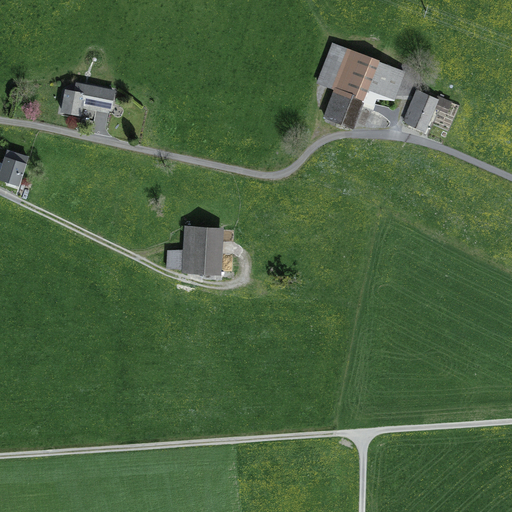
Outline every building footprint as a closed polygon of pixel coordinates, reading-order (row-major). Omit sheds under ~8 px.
[(395,96),(404,72),(376,62),(377,61),(333,44),(319,82),(336,89),(325,116),(351,127),(360,107),(366,90),(376,94),(395,96)] [(86,106),(86,104),(110,109),(113,92),(76,85),(75,93),(66,91),(62,111),(80,115),(82,105),(86,106)] [(375,104),(373,103),(376,94),(366,90),(360,107),(372,112),(375,104)] [(434,108),(446,113),(451,103),(437,96),(436,99),(417,91),(404,121),(424,130),(434,108)] [(16,187),(16,184),(19,185),(27,158),(8,151),(4,164),(1,163),(0,165),(0,168),(2,169),(0,176),(0,178),(9,182),(8,185),(16,187)] [(203,279),(216,279),(218,229),(186,228),(184,252),(183,270),(183,271),(204,273),(203,279)] [(168,269),(183,270),(184,252),(169,251),(168,269)]
